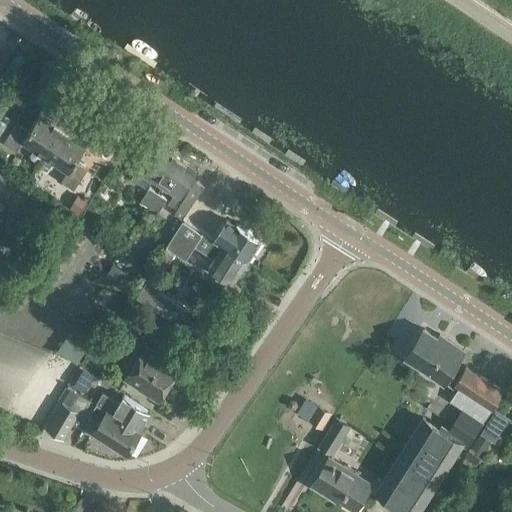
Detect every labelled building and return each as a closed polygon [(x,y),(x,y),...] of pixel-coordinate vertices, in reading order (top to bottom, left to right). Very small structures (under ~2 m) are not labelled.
[(0,138),(13,119),(0,111),(0,138)] [(22,139),(46,155),(63,128),(40,113),(29,129),(18,121),(4,141),(16,149),(22,139)] [(87,144),(63,128),(46,155),(69,170),(63,180),(74,188),(88,167),(76,160),(87,144)] [(150,177),(162,185),(180,157),(162,146),(149,166),(145,164),(137,176),(147,182),(150,177)] [(198,169),(180,157),(162,185),(174,193),(169,202),(178,208),(175,212),(184,218),(204,185),(192,177),(198,169)] [(147,186),(142,202),(163,209),(168,193),(147,186)] [(233,207),(208,191),(192,216),(217,232),(233,207)] [(226,219),(213,239),(214,240),(247,261),(262,238),(247,229),(248,227),(241,222),(239,224),(237,223),(236,225),(226,219)] [(184,220),(167,246),(186,258),(195,245),(215,258),(209,266),(234,282),(247,261),(214,240),(213,239),(212,239),(184,220)] [(114,263),(108,274),(125,284),(131,273),(114,263)] [(180,320),(189,307),(159,288),(169,273),(154,263),(136,293),(180,320)] [(0,298),(6,302),(20,280),(0,268),(0,298)] [(130,297),(115,321),(114,324),(135,337),(141,326),(162,338),(171,322),(130,297)] [(424,328),(405,356),(444,381),(465,350),(450,340),(448,343),(424,328)] [(180,367),(145,345),(125,377),(160,400),(180,367)] [(95,361),(89,371),(99,377),(105,367),(95,361)] [(377,489),(412,511),(418,511),(463,443),(467,446),(503,389),(466,366),(455,383),(459,385),(450,399),(464,408),(447,433),(423,417),(377,489)] [(71,388),(47,427),(64,437),(80,410),(87,414),(94,402),(71,388)] [(104,393),(97,403),(140,429),(151,412),(123,394),(118,402),(104,393)] [(97,403),(92,412),(101,418),(94,430),(128,451),(141,430),(140,429),(97,403)] [(320,406),(312,419),(322,426),(330,412),(320,406)] [(505,417),(495,411),(482,432),(492,438),(505,417)] [(337,417),(320,445),(333,453),(350,425),(337,417)] [(373,482),(331,456),(330,455),(313,482),(356,509),(373,482)]
